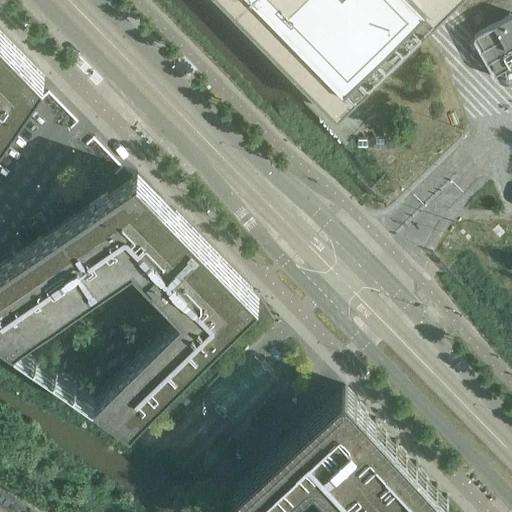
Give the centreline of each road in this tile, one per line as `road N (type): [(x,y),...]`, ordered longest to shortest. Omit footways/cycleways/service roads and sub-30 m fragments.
road 1 (tertiary): [(38,0),(322,302)]
road 2 (tertiary): [(365,261),(98,0)]
road 3 (tertiary): [(322,302),(511,501)]
road 4 (track): [(0,340),(139,434),(197,437)]
road 5 (tertiary): [(511,423),(365,261)]
